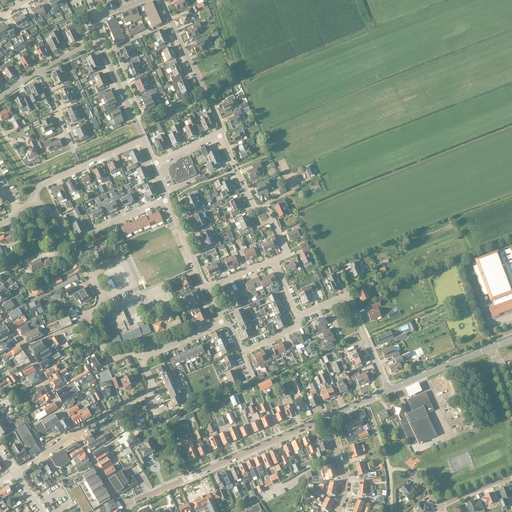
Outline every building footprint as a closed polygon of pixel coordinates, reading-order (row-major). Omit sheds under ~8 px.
[(54,0),(53,0),(49,2),(51,7),(49,10),(52,16),(57,13),(56,12),(59,10),(58,9),(54,0)] [(60,0),(54,0),(58,9),(61,7),(63,11),(68,8),(65,3),(62,4),(60,0)] [(187,7),(183,0),(179,0),(180,1),(174,4),(177,11),(187,7)] [(144,11),(146,14),(156,9),(155,7),(154,8),(152,3),(143,7),(140,8),(142,12),(144,11)] [(44,16),(45,19),(50,17),(46,9),(43,10),(41,6),(36,8),(41,17),(44,16)] [(36,8),(31,11),(36,20),(38,19),(40,23),(43,21),(41,17),(36,8)] [(130,9),(128,10),(132,21),(133,21),(134,23),(141,20),(140,18),(136,8),(131,11),(130,9)] [(146,14),(149,21),(158,17),(156,12),(157,12),(156,9),(146,14)] [(191,22),(195,20),(192,15),(193,15),(190,9),(184,12),(185,15),(180,17),(183,26),(191,22)] [(125,24),(132,21),(128,10),(125,11),(126,13),(121,15),(125,24)] [(23,15),(18,18),(23,27),(26,25),(28,29),(33,26),(27,16),(24,18),(23,15)] [(160,22),(158,17),(149,21),(152,28),(163,24),(161,21),(160,22)] [(18,18),(13,21),(17,27),(14,29),(17,35),(23,32),(22,31),(24,29),(23,27),(18,18)] [(107,28),(108,31),(118,26),(115,19),(106,23),(108,28),(107,28)] [(193,29),(186,32),(189,39),(199,35),(197,30),(201,28),(198,23),(192,26),(193,29)] [(68,33),(66,34),(70,44),(77,41),(74,32),(77,31),(75,25),(66,29),(68,33)] [(6,26),(1,29),(6,37),(9,35),(11,39),(16,36),(11,28),(9,30),(6,26)] [(110,33),(112,37),(122,33),(118,26),(108,31),(109,33),(110,33)] [(154,35),(157,41),(166,37),(163,31),(157,34),(156,31),(150,34),(152,36),(154,35)] [(57,32),(50,35),(52,40),(46,43),(48,45),(52,53),(60,49),(58,45),(62,43),(57,32)] [(125,41),(122,33),(112,37),(115,42),(113,43),(114,45),(125,41)] [(155,48),(157,51),(164,47),(162,45),(168,42),(166,37),(157,41),(159,46),(155,48)] [(200,44),(193,47),(195,51),(197,54),(202,51),(202,52),(206,50),(204,46),(209,44),(206,37),(199,40),(200,44)] [(42,42),(35,46),(37,50),(36,51),(40,59),(46,56),(42,49),(45,48),(42,42)] [(120,51),(122,56),(130,52),(129,50),(132,49),(130,43),(124,45),(126,48),(120,51)] [(162,52),(165,57),(173,53),(171,48),(168,49),(167,46),(164,47),(157,51),(160,49),(161,52),(162,52)] [(19,55),(15,57),(18,62),(20,60),(25,69),(31,66),(26,58),(29,57),(25,51),(19,55)] [(131,55),(130,52),(122,56),(124,61),(130,59),(131,62),(138,59),(138,58),(140,58),(139,57),(138,57),(137,56),(136,56),(135,54),(131,55)] [(165,63),(167,66),(174,63),(173,60),(176,58),(173,53),(165,57),(167,62),(165,63)] [(83,64),(87,62),(89,65),(97,61),(94,56),(88,58),(87,56),(81,59),(83,64)] [(127,68),(129,73),(138,69),(137,66),(140,65),(138,59),(131,62),(133,65),(127,68)] [(85,66),(89,74),(97,71),(95,68),(99,67),(97,61),(89,65),(85,66)] [(2,67),(0,68),(0,69),(2,73),(4,71),(10,80),(15,76),(10,69),(12,67),(9,62),(5,64),(2,67)] [(170,68),(172,73),(180,70),(178,64),(175,65),(174,63),(167,66),(168,69),(170,68)] [(56,69),(57,73),(51,75),(54,81),(62,77),(63,76),(62,74),(66,72),(63,66),(56,69)] [(139,71),(138,69),(129,73),(131,78),(137,75),(139,78),(145,75),(148,74),(146,71),(143,72),(142,70),(139,71)] [(170,77),(173,83),(178,80),(181,79),(180,76),(183,75),(180,70),(172,73),(173,76),(170,77)] [(93,82),(95,81),(96,84),(105,80),(103,74),(99,76),(97,73),(90,76),(93,82)] [(136,86),(137,89),(147,85),(145,82),(148,81),(145,75),(139,78),(141,81),(134,84),(135,86),(136,86)] [(63,80),(62,77),(54,81),(56,86),(63,83),(64,86),(69,83),(67,78),(63,80)] [(105,89),(103,86),(107,85),(105,80),(96,84),(97,86),(95,87),(97,93),(105,89)] [(179,90),(187,86),(188,86),(185,80),(179,83),(178,80),(173,83),(171,83),(175,92),(177,91),(178,90),(179,90)] [(32,95),(29,97),(32,104),(38,101),(37,97),(42,95),(37,85),(29,88),(32,95)] [(145,92),(147,94),(153,92),(150,86),(148,87),(147,85),(137,89),(138,91),(138,92),(139,95),(145,92)] [(65,91),(60,94),(62,99),(70,95),(69,92),(71,91),(71,90),(71,89),(69,86),(64,88),(65,91)] [(187,86),(179,90),(178,90),(177,91),(178,94),(176,95),(178,100),(180,100),(180,99),(185,97),(184,94),(190,91),(188,86),(187,86)] [(141,100),(144,106),(153,101),(152,98),(156,97),(154,94),(156,94),(155,91),(153,92),(147,94),(146,95),(147,97),(141,100)] [(102,100),(104,102),(113,98),(111,92),(105,95),(104,92),(96,95),(99,101),(102,100)] [(70,101),(71,104),(76,102),(74,96),(71,98),(70,95),(62,99),(64,104),(70,101)] [(225,113),(237,107),(234,100),(235,99),(233,96),(226,99),(228,102),(222,105),(225,113)] [(31,111),(26,99),(22,100),(21,98),(15,100),(19,109),(21,109),(22,112),(27,110),(28,112),(31,111)] [(116,103),(113,98),(104,102),(105,105),(102,106),(105,112),(111,109),(110,106),(116,103)] [(155,104),(154,101),(144,106),(146,111),(152,108),(153,112),(162,109),(160,104),(158,105),(157,103),(155,104)] [(80,109),(78,107),(77,104),(71,106),(73,109),(67,112),(69,117),(78,114),(76,111),(80,109)] [(0,118),(2,122),(13,116),(9,109),(0,113),(0,118)] [(112,110),(107,113),(108,116),(110,121),(112,120),(113,120),(121,117),(122,116),(119,111),(114,113),(112,110)] [(238,116),(241,115),(239,110),(233,113),(234,117),(228,120),(231,126),(240,122),(238,116)] [(203,132),(205,131),(205,132),(211,129),(208,122),(211,120),(208,113),(204,115),(206,119),(200,122),(203,128),(201,128),(201,129),(202,132),(203,132)] [(79,117),(78,114),(69,117),(72,123),(78,120),(79,123),(85,120),(82,116),(79,117)] [(111,124),(112,127),(113,130),(119,127),(118,125),(123,122),(121,117),(113,120),(112,120),(110,121),(109,121),(109,122),(110,124),(111,124)] [(47,118),(41,121),(43,126),(42,127),(45,133),(54,129),(51,123),(48,124),(48,122),(49,122),(47,118)] [(192,118),(187,121),(189,126),(184,129),(188,139),(196,136),(192,127),(195,125),(192,118)] [(12,123),(16,130),(22,127),(18,120),(12,123)] [(75,130),(78,135),(86,132),(84,129),(88,127),(85,122),(80,125),(81,127),(75,130)] [(177,125),(171,128),(173,134),(168,136),(173,146),(180,143),(176,134),(180,133),(177,125)] [(235,135),(231,137),(234,144),(242,141),(240,137),(245,135),(242,128),(234,132),(235,134),(235,135)] [(88,138),(86,132),(78,135),(80,141),(86,138),(87,141),(93,138),(92,136),(88,138)] [(31,135),(25,138),(28,144),(34,141),(31,135)] [(163,135),(157,138),(158,141),(154,143),(158,152),(165,149),(162,142),(166,141),(163,135)] [(49,140),(43,143),(45,148),(48,147),(50,152),(62,147),(58,140),(51,143),(49,140)] [(247,149),(247,148),(254,145),(252,140),(247,142),(247,144),(245,145),(245,144),(238,147),(240,151),(240,152),(238,153),(241,159),(251,155),(248,149),(247,149)] [(34,147),(25,151),(27,158),(29,157),(31,160),(38,156),(35,150),(36,150),(34,147)] [(206,148),(200,150),(205,159),(208,158),(209,161),(218,157),(215,151),(209,154),(206,148)] [(130,157),(131,160),(139,157),(136,152),(131,154),(129,151),(123,154),(124,157),(126,156),(127,159),(130,157)] [(169,168),(169,170),(169,175),(169,177),(171,179),(173,178),(174,179),(176,184),(194,176),(196,175),(195,173),(192,165),(193,165),(189,156),(183,159),(181,160),(179,162),(177,164),(176,167),(176,168),(170,165),(169,168)] [(139,157),(131,160),(128,161),(129,164),(130,165),(133,164),(134,166),(141,162),(139,157)] [(208,166),(206,167),(209,172),(215,169),(214,166),(221,163),(218,157),(209,161),(207,162),(208,166)] [(110,172),(110,173),(110,174),(111,175),(112,176),(115,174),(122,171),(118,162),(113,164),(112,163),(107,165),(110,172)] [(253,170),(247,172),(250,180),(259,176),(257,170),(261,168),(259,163),(251,166),(253,170)] [(314,175),(310,166),(306,168),(309,177),(314,175)] [(100,168),(93,172),(97,181),(100,180),(102,184),(110,180),(107,174),(103,176),(100,168)] [(136,171),(139,176),(146,173),(144,168),(136,171)] [(136,181),(139,186),(144,184),(143,181),(149,179),(146,173),(139,176),(140,179),(136,181)] [(87,174),(81,177),(85,186),(89,184),(90,187),(96,185),(93,179),(90,180),(87,174)] [(220,187),(221,190),(230,186),(228,181),(222,183),(221,180),(214,183),(216,189),(220,187)] [(262,186),(254,190),(258,197),(264,194),(264,195),(268,193),(266,189),(270,187),(267,180),(260,183),(262,186)] [(70,182),(66,184),(71,194),(77,191),(78,195),(83,193),(80,186),(76,188),(73,181),(71,182),(70,182)] [(144,193),(146,192),(146,193),(153,189),(151,184),(145,186),(144,184),(139,186),(142,194),(144,193)] [(61,201),(62,203),(66,201),(65,199),(66,198),(64,192),(61,186),(51,190),(53,197),(57,195),(60,201),(61,201)] [(233,191),(230,186),(221,190),(222,193),(220,194),(222,199),(228,196),(227,194),(233,191)] [(146,192),(144,193),(145,196),(144,197),(146,203),(152,200),(150,197),(153,196),(156,195),(153,189),(146,193),(146,192)] [(113,198),(108,200),(110,204),(113,212),(118,210),(116,204),(118,203),(116,197),(114,193),(113,191),(110,192),(113,198)] [(130,195),(125,197),(129,205),(134,203),(131,197),(133,196),(131,191),(128,192),(130,195)] [(185,199),(187,205),(196,201),(200,199),(197,191),(190,194),(191,196),(185,199)] [(116,193),(114,193),(118,203),(121,202),(124,208),(129,205),(125,197),(122,198),(121,195),(118,197),(116,193)] [(232,197),(225,201),(227,206),(228,209),(230,208),(239,204),(236,199),(233,200),(232,197)] [(197,210),(204,207),(200,199),(196,201),(187,205),(190,210),(196,207),(197,210)] [(103,202),(100,203),(101,204),(103,209),(106,208),(108,214),(113,212),(110,204),(108,200),(103,202)] [(278,206),(274,208),(276,213),(277,212),(277,214),(279,218),(286,215),(282,205),(285,204),(283,200),(276,203),(278,206)] [(95,211),(99,219),(104,216),(101,210),(103,209),(101,204),(94,207),(95,211)] [(241,209),(239,204),(230,208),(231,211),(229,212),(232,217),(239,214),(238,211),(241,209)] [(82,215),(79,207),(74,210),(77,217),(82,215)] [(94,221),(99,219),(95,211),(93,212),(91,208),(86,210),(89,216),(91,215),(94,221)] [(193,218),(195,223),(204,219),(206,218),(204,213),(203,213),(201,211),(195,214),(196,216),(193,218)] [(155,214),(152,215),(156,224),(163,222),(159,213),(155,215),(155,214)] [(146,217),(150,227),(156,224),(152,215),(149,216),(150,217),(147,219),(146,217)] [(238,223),(240,226),(248,222),(245,216),(239,219),(238,217),(233,219),(235,224),(238,223)] [(142,217),(139,219),(143,228),(149,225),(150,227),(146,217),(142,219),(142,217)] [(196,223),(195,223),(198,228),(201,227),(202,230),(209,227),(211,226),(207,218),(204,219),(196,223)] [(137,221),(133,222),(137,231),(143,228),(139,219),(136,220),(137,221)] [(124,227),(121,228),(124,236),(131,234),(126,224),(125,221),(122,222),(124,225),(124,227)] [(127,224),(126,224),(131,234),(137,231),(133,222),(130,224),(129,223),(129,221),(127,222),(127,224)] [(77,235),(84,232),(80,222),(72,225),(74,229),(73,230),(73,231),(74,232),(75,233),(76,233),(76,232),(77,235)] [(251,228),(248,222),(240,226),(241,229),(237,230),(240,236),(246,233),(245,230),(251,228)] [(290,232),(286,234),(289,241),(299,237),(302,235),(300,231),(301,231),(299,226),(292,228),(293,231),(292,232),(291,233),(290,232)] [(201,236),(204,241),(212,237),(210,234),(214,233),(212,228),(206,230),(207,233),(201,236)] [(5,239),(8,244),(17,239),(14,234),(5,239)] [(213,241),(212,237),(204,241),(206,247),(212,244),(214,247),(220,244),(218,239),(213,241)] [(273,237),(265,240),(270,252),(275,249),(273,245),(276,244),(273,237)] [(91,242),(84,245),(86,250),(94,247),(101,243),(99,238),(91,242)] [(265,240),(257,244),(260,251),(263,250),(265,254),(270,252),(265,240)] [(250,249),(247,250),(251,260),(256,257),(255,253),(258,252),(255,245),(249,247),(250,249)] [(498,251),(474,260),(476,265),(472,267),(483,294),(487,293),(490,302),(491,301),(493,307),(488,309),(492,318),(499,316),(498,314),(511,309),(511,311),(511,310),(511,248),(498,253),(498,251)] [(244,249),(238,252),(241,259),(244,258),(246,262),(251,260),(247,250),(245,252),(244,249)] [(232,257),(229,258),(233,267),(238,265),(236,261),(240,260),(236,252),(231,255),(232,257)] [(307,253),(300,256),(304,265),(311,262),(310,260),(313,259),(310,252),(307,254),(307,253)] [(225,257),(220,260),(223,267),(226,266),(228,270),(233,267),(229,258),(226,259),(225,257)] [(21,276),(22,279),(27,277),(28,276),(33,274),(32,271),(44,266),(45,267),(53,264),(50,258),(43,262),(41,259),(29,265),(30,269),(25,271),(26,274),(21,276)] [(287,266),(283,267),(286,274),(297,270),(295,265),(298,264),(296,259),(289,261),(290,264),(289,265),(288,266),(287,266)] [(354,259),(349,262),(350,265),(349,266),(351,269),(352,268),(353,270),(349,272),(353,279),(357,277),(357,276),(361,274),(359,269),(361,268),(360,265),(359,265),(357,266),(356,263),(354,259)] [(218,260),(210,264),(211,266),(215,275),(220,273),(218,269),(221,268),(218,260)] [(79,266),(75,261),(71,263),(74,269),(79,266)] [(207,265),(201,268),(205,275),(208,274),(210,278),(215,275),(211,266),(208,267),(207,265)] [(0,275),(0,285),(1,284),(1,283),(4,282),(2,278),(9,274),(8,272),(0,275)] [(272,274),(265,277),(269,285),(276,282),(272,274)] [(181,283),(182,286),(191,282),(189,277),(183,279),(182,276),(176,279),(178,284),(181,283)] [(331,283),(327,285),(331,293),(336,291),(333,284),(336,283),(333,276),(329,278),(331,283)] [(258,278),(262,288),(269,285),(265,277),(259,280),(258,278)] [(262,288),(258,278),(251,281),(255,289),(261,287),(262,288)] [(0,285),(0,293),(1,293),(1,292),(4,291),(5,291),(11,287),(16,285),(15,282),(12,284),(11,280),(1,284),(0,285)] [(255,289),(251,281),(244,284),(248,292),(255,289)] [(181,289),(183,295),(191,292),(189,289),(193,287),(191,282),(182,286),(183,288),(181,289)] [(41,286),(31,291),(33,297),(44,292),(45,293),(49,290),(45,283),(41,285),(41,286)] [(1,294),(1,293),(0,293),(0,302),(0,303),(11,297),(9,293),(18,288),(16,285),(11,287),(12,288),(1,294)] [(222,289),(225,296),(227,296),(227,295),(234,292),(231,286),(222,289)] [(303,293),(299,295),(304,305),(312,301),(309,294),(313,293),(309,286),(306,287),(306,288),(305,288),(301,289),(303,293)] [(358,294),(361,302),(369,298),(366,290),(369,289),(368,286),(362,288),(364,291),(358,294)] [(76,292),(73,287),(66,291),(69,297),(76,292)] [(91,299),(90,296),(85,288),(75,294),(81,304),(91,299)] [(188,299),(189,302),(198,298),(196,293),(192,295),(191,292),(183,295),(186,300),(188,299)] [(227,295),(227,296),(228,299),(229,300),(239,295),(239,294),(236,295),(235,292),(234,292),(227,295)] [(14,308),(13,305),(23,298),(21,294),(13,299),(2,306),(7,313),(14,308)] [(267,298),(270,304),(278,301),(277,297),(278,297),(277,294),(267,298)] [(239,301),(237,298),(240,297),(239,295),(229,300),(231,305),(239,301)] [(188,306),(190,311),(198,308),(196,305),(201,303),(198,298),(189,302),(190,305),(188,306)] [(28,311),(30,315),(34,313),(38,311),(39,314),(43,312),(41,308),(38,301),(27,306),(30,311),(28,311)] [(243,303),(240,304),(239,301),(231,305),(233,310),(241,306),(244,305),(243,303)] [(270,304),(272,311),(282,307),(281,304),(280,304),(278,301),(270,304)] [(374,311),(367,313),(371,321),(381,317),(377,308),(381,306),(379,302),(371,306),(374,311)] [(23,316),(23,314),(28,311),(26,306),(8,315),(10,318),(12,322),(19,318),(23,316)] [(273,317),(284,313),(282,310),(283,309),(282,307),(272,311),(275,316),(273,317)] [(108,314),(109,316),(102,319),(113,346),(124,341),(125,344),(142,337),(142,336),(144,336),(151,333),(147,325),(144,326),(142,322),(137,325),(136,324),(130,327),(121,308),(108,314)] [(189,314),(191,313),(193,317),(195,316),(196,319),(206,315),(203,309),(199,311),(198,308),(190,311),(188,312),(189,314)] [(233,314),(235,319),(246,314),(245,312),(242,313),(241,310),(233,314)] [(273,317),(276,324),(285,320),(284,317),(283,317),(282,314),(284,313),(273,317)] [(73,325),(70,319),(77,316),(76,314),(69,316),(56,322),(45,326),(21,337),(26,344),(43,337),(41,333),(47,331),(48,335),(73,325)] [(235,319),(237,323),(245,320),(244,317),(247,316),(246,314),(235,319)] [(162,321),(152,325),(156,336),(166,332),(171,330),(170,329),(181,324),(178,316),(174,318),(173,315),(161,320),(162,321)] [(208,320),(206,315),(196,319),(198,321),(195,322),(198,328),(205,325),(204,321),(208,320)] [(26,319),(24,317),(24,316),(24,317),(13,323),(16,328),(27,321),(26,319)] [(39,316),(34,318),(26,322),(27,325),(17,330),(21,336),(30,331),(36,328),(36,329),(39,327),(43,325),(39,316)] [(313,327),(316,332),(321,330),(320,327),(327,324),(324,318),(316,322),(317,325),(313,327)] [(237,323),(239,328),(250,323),(249,322),(247,323),(245,320),(237,323)] [(287,323),(285,320),(276,324),(279,330),(287,326),(285,323),(287,323)] [(239,328),(242,333),(245,331),(249,329),(248,326),(251,325),(250,323),(239,328)] [(77,327),(66,332),(68,336),(79,331),(77,327)] [(5,328),(0,331),(0,337),(8,333),(5,328)] [(253,337),(249,329),(245,331),(248,339),(253,337)] [(324,339),(324,340),(332,336),(329,330),(323,333),(321,330),(316,332),(317,335),(321,333),(324,339)] [(220,331),(215,334),(219,341),(223,339),(220,331)] [(243,341),(248,339),(245,331),(242,333),(240,333),(243,341)] [(385,343),(389,341),(394,339),(390,331),(386,333),(380,336),(380,337),(376,339),(378,345),(385,342),(385,343)] [(3,341),(11,337),(8,333),(0,337),(0,345),(4,344),(2,342),(3,341)] [(396,342),(402,339),(407,337),(405,333),(400,336),(401,336),(394,339),(396,342)] [(300,335),(294,337),(300,349),(304,347),(303,346),(307,344),(304,336),(301,337),(300,335)] [(53,342),(49,345),(47,347),(48,349),(35,358),(38,364),(58,351),(56,348),(55,349),(54,348),(60,345),(57,341),(58,340),(56,336),(51,339),(53,342)] [(332,337),(332,336),(324,340),(326,343),(322,345),(324,350),(330,348),(329,345),(335,342),(333,336),(332,337)] [(292,352),(296,350),(297,350),(300,349),(294,337),(289,339),(290,342),(288,344),(292,352)] [(0,358),(1,358),(0,356),(5,353),(8,351),(6,349),(16,342),(14,338),(4,344),(0,345),(0,358)] [(223,339),(219,341),(216,343),(218,347),(225,344),(223,339)] [(28,347),(30,351),(43,343),(44,343),(43,341),(41,343),(40,341),(28,347)] [(45,348),(47,347),(49,345),(47,341),(44,343),(43,343),(30,351),(34,356),(46,349),(45,348)] [(282,343),(276,345),(280,354),(282,358),(286,356),(285,355),(290,353),(287,346),(283,347),(282,343)] [(218,347),(220,352),(227,348),(228,348),(231,347),(230,345),(227,346),(225,344),(218,347)] [(278,356),(280,354),(276,345),(271,348),(273,352),(270,353),(273,361),(279,358),(278,356)] [(0,356),(1,358),(4,362),(9,359),(8,358),(12,355),(13,358),(22,352),(19,346),(15,349),(6,355),(5,353),(0,356)] [(201,346),(196,348),(199,356),(204,354),(201,346)] [(392,347),(382,352),(385,359),(392,356),(393,359),(399,356),(397,352),(394,353),(392,347)] [(196,348),(191,350),(195,358),(199,356),(196,348)] [(220,352),(222,357),(230,353),(227,348),(220,352)] [(191,350),(186,352),(190,360),(195,358),(191,350)] [(268,366),(267,363),(271,361),(268,354),(265,355),(263,351),(258,354),(262,363),(264,368),(265,368),(268,366)] [(352,358),(354,361),(363,357),(360,352),(356,354),(355,351),(348,354),(350,359),(352,358)] [(9,360),(11,363),(14,362),(16,366),(18,364),(21,369),(30,363),(23,352),(9,360)] [(186,352),(182,354),(185,362),(190,360),(186,352)] [(59,357),(57,353),(39,364),(43,370),(51,365),(50,363),(59,357)] [(182,354),(177,356),(179,361),(181,364),(185,362),(182,354)] [(255,369),(259,367),(260,369),(261,369),(262,369),(264,368),(262,363),(258,354),(253,356),(254,360),(251,362),(255,369)] [(98,356),(91,360),(96,369),(103,365),(98,356)] [(222,364),(222,365),(233,361),(231,356),(223,359),(224,363),(222,364)] [(365,362),(363,357),(354,361),(355,364),(353,365),(355,370),(362,367),(361,364),(365,362)] [(396,363),(388,367),(391,374),(402,369),(399,364),(403,362),(401,357),(394,360),(396,363)] [(235,366),(233,361),(222,365),(223,367),(226,366),(227,369),(235,366)] [(333,365),(337,374),(342,372),(338,363),(333,365)] [(59,365),(44,373),(47,378),(56,373),(60,371),(58,368),(59,367),(60,368),(62,367),(60,364),(59,365)] [(35,372),(31,365),(20,372),(24,378),(35,372)] [(159,377),(161,376),(168,373),(165,366),(156,370),(159,377)] [(15,368),(8,372),(4,374),(6,379),(17,373),(17,372),(15,368)] [(65,384),(61,377),(67,373),(65,369),(58,373),(58,372),(52,376),(55,380),(50,383),(54,390),(65,384)] [(363,375),(360,376),(364,385),(369,383),(367,378),(370,377),(367,370),(362,372),(363,375)] [(226,377),(227,381),(237,376),(234,371),(223,376),(224,378),(226,377)] [(23,384),(24,385),(38,377),(35,372),(26,378),(28,381),(23,384)] [(93,379),(89,372),(83,376),(82,377),(84,381),(86,379),(88,382),(93,379)] [(172,374),(170,375),(168,372),(168,373),(161,376),(163,381),(173,376),(172,374)] [(359,387),(364,385),(360,376),(359,372),(355,374),(355,375),(351,377),(354,384),(357,383),(359,387)] [(17,381),(15,378),(19,375),(17,373),(6,379),(7,380),(6,380),(9,386),(17,381)] [(328,387),(326,383),(327,383),(324,374),(320,376),(324,386),(325,389),(326,392),(329,399),(335,396),(332,389),(330,386),(328,387)] [(131,376),(120,381),(122,386),(123,385),(124,387),(123,388),(125,391),(131,389),(130,386),(135,383),(131,376)] [(163,381),(165,385),(173,382),(171,379),(174,378),(173,376),(163,381)] [(239,382),(237,376),(227,381),(229,384),(227,385),(228,387),(230,386),(239,382)] [(322,384),(319,376),(314,378),(317,386),(322,384)] [(41,382),(38,377),(24,385),(26,388),(27,389),(41,382)] [(117,377),(112,379),(116,389),(121,387),(117,377)] [(263,390),(272,386),(269,380),(260,384),(263,390)] [(343,381),(336,384),(340,394),(347,391),(343,381)] [(100,387),(105,385),(104,382),(96,385),(100,395),(103,394),(100,387)] [(165,385),(167,390),(177,385),(177,384),(174,385),(173,382),(165,385)] [(56,393),(58,398),(75,388),(72,383),(56,393)] [(167,390),(169,395),(177,391),(175,389),(178,387),(177,385),(167,390)] [(35,401),(35,400),(40,398),(42,396),(42,394),(46,392),(43,386),(35,391),(37,394),(31,397),(32,398),(31,398),(33,402),(35,401)] [(104,388),(106,393),(107,393),(108,398),(114,396),(111,386),(104,388)] [(75,388),(58,398),(61,403),(78,393),(75,388)] [(169,395),(171,399),(171,400),(174,398),(179,396),(182,395),(181,393),(178,394),(177,391),(169,395)] [(97,392),(93,395),(90,397),(78,404),(78,405),(76,406),(80,411),(80,412),(71,418),(74,423),(76,425),(83,421),(91,416),(91,417),(100,412),(98,407),(97,408),(94,404),(101,400),(97,392)] [(323,401),(329,399),(326,392),(320,394),(323,401)] [(402,405),(395,408),(398,416),(401,421),(399,422),(410,446),(417,442),(418,445),(437,436),(426,414),(434,411),(425,392),(406,401),(410,408),(406,410),(407,411),(405,412),(402,405)] [(33,402),(35,405),(40,403),(45,400),(46,402),(51,399),(47,394),(33,402)] [(68,409),(80,402),(77,398),(80,396),(79,395),(62,404),(65,409),(68,408),(68,409)] [(233,407),(240,404),(236,395),(229,398),(233,407)] [(312,399),(309,401),(312,408),(318,405),(315,398),(314,395),(311,397),(312,399)] [(301,399),(300,398),(292,401),(294,405),(295,405),(299,414),(305,411),(304,407),(302,402),(302,401),(301,399)] [(44,411),(35,417),(38,421),(39,420),(57,409),(53,403),(43,410),(44,411)] [(267,411),(265,405),(264,403),(259,404),(263,413),(267,411)] [(284,411),(285,411),(286,415),(287,415),(288,418),(294,416),(291,409),(292,408),(290,404),(286,406),(283,407),(284,411)] [(70,417),(80,411),(76,406),(67,411),(70,417)] [(280,406),(275,409),(277,414),(275,415),(279,422),(284,420),(282,416),(283,416),(282,413),(282,412),(280,406)] [(385,411),(377,415),(380,421),(386,419),(387,421),(393,419),(390,412),(386,414),(385,411)] [(226,416),(230,425),(235,423),(231,413),(226,416)] [(54,414),(38,425),(34,427),(40,436),(44,434),(47,432),(46,430),(59,422),(58,420),(59,419),(57,415),(55,416),(54,414)] [(261,414),(257,415),(259,420),(261,419),(265,429),(270,426),(269,422),(269,421),(267,416),(266,416),(263,417),(261,414)] [(222,418),(216,420),(219,427),(225,425),(222,418)] [(59,422),(60,424),(51,430),(53,434),(58,431),(60,434),(69,428),(64,419),(59,422)] [(125,419),(116,424),(118,427),(124,424),(125,425),(128,424),(125,419)] [(259,426),(257,420),(250,423),(255,433),(260,430),(258,426),(259,426)] [(357,420),(352,423),(357,435),(358,435),(360,440),(368,436),(365,431),(360,434),(357,428),(360,427),(357,420)] [(344,436),(347,443),(359,440),(357,435),(352,423),(346,426),(349,432),(352,431),(354,435),(348,438),(347,435),(344,436)] [(216,431),(212,424),(206,426),(210,434),(216,431)] [(25,425),(16,430),(16,431),(24,445),(28,452),(29,453),(38,448),(28,431),(29,432),(30,431),(29,427),(26,428),(25,425)] [(243,438),(249,435),(247,431),(248,431),(245,425),(239,428),(243,438)] [(229,431),(233,442),(239,440),(237,435),(238,435),(235,428),(229,431)] [(203,438),(199,430),(195,432),(198,440),(203,438)] [(21,447),(24,445),(16,431),(13,433),(18,442),(21,447)] [(84,440),(86,443),(86,442),(88,445),(95,440),(93,437),(95,435),(93,432),(92,432),(92,431),(87,434),(87,435),(83,437),(84,440)] [(219,435),(220,438),(223,446),(224,445),(224,446),(227,445),(226,444),(230,443),(225,432),(219,435)] [(209,439),(212,447),(213,447),(214,450),(220,448),(218,444),(215,436),(209,439)] [(87,445),(90,450),(91,450),(92,450),(95,448),(94,448),(100,445),(100,444),(105,441),(103,437),(97,440),(97,439),(87,445)] [(137,437),(127,442),(130,448),(140,443),(137,437)] [(301,440),(308,455),(314,453),(312,446),(310,447),(309,445),(310,445),(307,438),(306,438),(305,437),(304,438),(304,439),(301,440)] [(146,465),(142,458),(143,457),(143,458),(154,452),(149,442),(148,442),(147,439),(143,441),(145,444),(138,447),(140,451),(139,452),(137,449),(134,451),(143,466),(146,465)] [(291,444),(294,453),(297,452),(299,456),(303,454),(301,450),(303,449),(299,440),(291,444)] [(61,469),(68,464),(71,462),(65,454),(79,446),(77,442),(50,459),(55,468),(61,469)] [(187,449),(185,450),(187,455),(189,454),(192,460),(197,458),(196,455),(193,447),(191,442),(185,444),(187,449)] [(205,451),(204,447),(202,442),(198,443),(200,448),(197,449),(201,456),(206,454),(205,451)] [(316,449),(318,457),(322,456),(321,452),(328,450),(325,442),(319,444),(320,448),(316,449)] [(23,448),(21,450),(18,444),(11,448),(14,453),(14,454),(17,460),(27,454),(23,448)] [(350,446),(351,452),(365,448),(364,445),(361,446),(362,449),(358,450),(356,444),(350,446)] [(283,447),(287,458),(291,456),(290,453),(292,452),(289,445),(283,447)] [(74,452),(68,456),(74,465),(75,464),(76,466),(80,464),(87,460),(81,448),(76,451),(75,451),(74,451),(74,452)] [(102,448),(92,454),(96,459),(106,453),(102,448)] [(360,457),(359,453),(366,451),(365,448),(351,452),(353,458),(360,457)] [(269,453),(274,464),(274,465),(277,464),(277,463),(281,461),(277,454),(276,454),(275,451),(269,453)] [(106,453),(96,459),(99,464),(108,459),(106,456),(109,454),(107,452),(106,453)] [(261,456),(266,467),(266,469),(272,466),(267,454),(261,456)] [(253,460),(257,467),(256,467),(259,475),(264,473),(261,465),(262,465),(259,457),(253,460)] [(108,459),(99,464),(103,470),(111,464),(108,459)] [(76,466),(64,472),(67,476),(77,471),(78,473),(91,465),(87,460),(80,464),(76,466)] [(255,468),(251,461),(246,463),(252,478),(256,477),(253,469),(255,468)] [(355,464),(357,470),(363,468),(362,462),(355,464)] [(46,463),(43,465),(44,466),(43,467),(46,472),(44,473),(47,477),(48,480),(51,478),(49,475),(55,472),(49,463),(47,464),(46,463)] [(244,464),(238,467),(244,479),(245,478),(248,477),(246,472),(247,472),(244,464)] [(292,466),(295,473),(296,474),(296,475),(301,472),(300,471),(301,471),(297,464),(292,466)] [(326,470),(318,472),(319,475),(321,475),(324,474),(334,471),(332,464),(325,466),(326,470)] [(112,466),(110,468),(104,471),(107,477),(115,472),(112,466)] [(240,479),(236,467),(230,470),(235,481),(240,479)] [(65,486),(63,487),(64,489),(67,488),(71,486),(75,484),(96,473),(93,468),(84,473),(64,485),(65,486)] [(365,474),(363,468),(357,470),(359,476),(365,474)] [(49,482),(47,477),(45,479),(39,469),(36,471),(37,471),(30,475),(34,482),(36,485),(42,482),(43,481),(45,485),(45,486),(47,489),(52,486),(49,482)] [(62,469),(55,473),(57,477),(64,472),(62,469)] [(113,475),(108,478),(109,480),(117,493),(129,486),(130,488),(137,484),(133,476),(130,478),(130,477),(129,478),(128,476),(128,477),(124,471),(122,472),(121,470),(113,475)] [(228,471),(222,474),(227,486),(226,487),(228,491),(232,489),(233,487),(229,479),(231,479),(228,471)] [(98,477),(96,473),(75,484),(77,487),(67,493),(67,495),(98,477)] [(223,482),(219,475),(214,477),(217,485),(219,484),(221,489),(226,487),(224,482),(223,482)] [(67,495),(70,499),(101,482),(98,477),(67,495)] [(70,499),(73,504),(103,486),(101,482),(70,499)] [(406,485),(400,489),(404,494),(404,495),(409,501),(417,494),(412,488),(410,490),(406,485)] [(78,505),(79,506),(106,491),(103,486),(73,504),(74,507),(78,505)] [(325,488),(328,489),(327,494),(335,496),(336,490),(319,487),(317,486),(317,488),(320,489),(324,490),(325,488)] [(10,497),(9,495),(12,493),(8,487),(2,491),(7,497),(8,498),(10,497)] [(506,488),(499,490),(502,500),(499,501),(501,508),(507,506),(505,499),(510,497),(506,488)] [(372,490),(359,489),(358,495),(365,496),(365,497),(371,498),(372,494),(371,494),(372,490)] [(218,492),(222,501),(221,501),(222,502),(226,500),(225,499),(226,499),(222,490),(218,492)] [(79,506),(81,511),(108,495),(106,491),(79,506)] [(216,511),(213,504),(215,503),(214,500),(220,498),(217,491),(209,495),(209,494),(194,501),(194,502),(191,503),(195,510),(195,511),(197,511),(203,510),(204,511),(216,511)] [(486,495),(486,497),(482,499),(483,502),(482,503),(484,506),(489,504),(489,505),(495,502),(493,497),(494,497),(492,493),(486,495)] [(110,498),(108,495),(81,511),(89,511),(110,501),(109,499),(110,498)] [(326,498),(323,503),(331,507),(333,502),(326,498)] [(320,502),(316,500),(315,500),(314,502),(322,506),(321,509),(328,511),(331,507),(323,503),(320,502)] [(109,511),(110,511),(109,511),(112,511),(116,509),(116,508),(112,501),(99,509),(100,511),(109,511)] [(357,501),(355,507),(368,511),(369,508),(363,506),(364,503),(357,501)] [(473,501),(466,503),(469,511),(474,511),(477,511),(476,510),(482,508),(479,502),(474,504),(473,501)] [(419,502),(413,507),(417,511),(416,511),(430,511),(431,511),(429,508),(428,508),(425,505),(423,507),(419,502)] [(242,509),(235,511),(260,511),(261,511),(257,504),(252,507),(250,503),(242,507),(242,509)]
